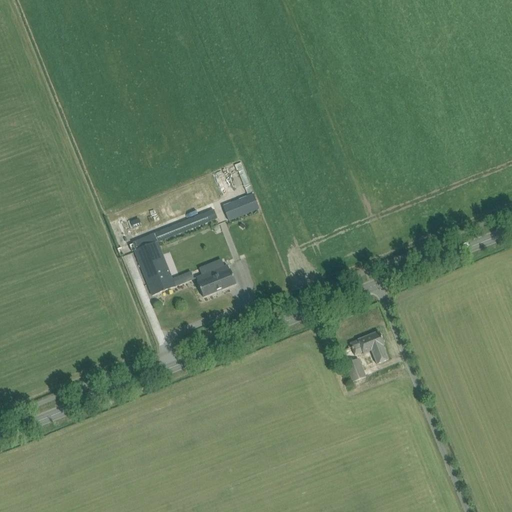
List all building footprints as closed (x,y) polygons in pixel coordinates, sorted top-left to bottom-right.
[(151,209),(156,223),(199,207),(195,194),(191,196),(187,185),(178,188),(174,179),(166,182),(170,192),(164,194),(162,188),(157,190),(164,209),(159,211),(158,206),(151,209)] [(221,183),(222,192),(232,191),(231,181),(221,183)] [(259,209),(254,195),(248,197),(223,207),(228,221),(259,209)] [(214,210),(206,214),(155,235),(158,242),(217,218),(214,210)] [(154,234),(128,246),(131,254),(135,252),(149,286),(152,295),(175,286),(172,279),(171,278),(157,242),(156,243),(154,234)] [(222,250),(229,247),(224,235),(217,238),(222,250)] [(202,276),(196,278),(198,283),(203,298),(236,285),(230,270),(229,270),(228,265),(225,267),(202,276)] [(375,341),(341,354),(347,368),(380,355),(375,341)] [(393,357),(373,364),(384,392),(401,385),(395,368),(397,367),(393,357)]
